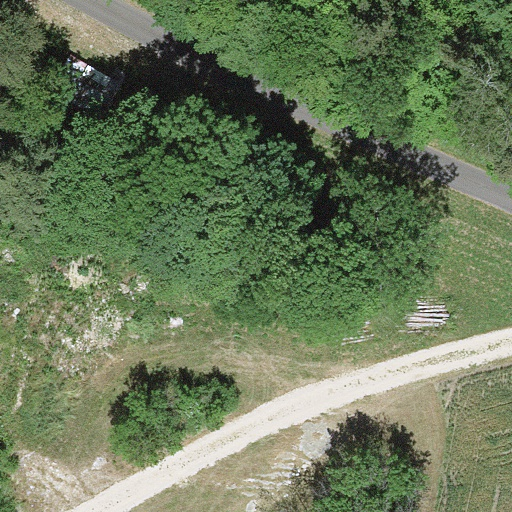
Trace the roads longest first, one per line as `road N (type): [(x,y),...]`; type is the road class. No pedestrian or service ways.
road 1 (unclassified): [(82,0),(511,201)]
road 2 (track): [(511,342),(430,360),(303,405),(202,449),(92,511)]
